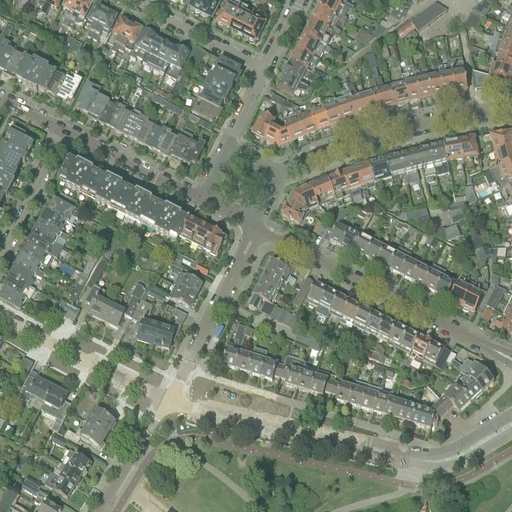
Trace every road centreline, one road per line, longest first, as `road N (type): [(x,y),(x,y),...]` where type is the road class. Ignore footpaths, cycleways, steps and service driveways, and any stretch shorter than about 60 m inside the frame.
road 1 (residential): [(490,349),(252,226)]
road 2 (residential): [(276,178),(374,136),(511,110)]
road 3 (residential): [(206,413),(407,459)]
road 4 (residential): [(184,368),(252,226)]
road 5 (residential): [(199,199),(61,128)]
road 6 (residential): [(264,70),(130,0)]
road 7 (residential): [(0,257),(61,128)]
road 8 (residential): [(127,380),(0,319)]
road 9 (residential): [(98,511),(164,408)]
